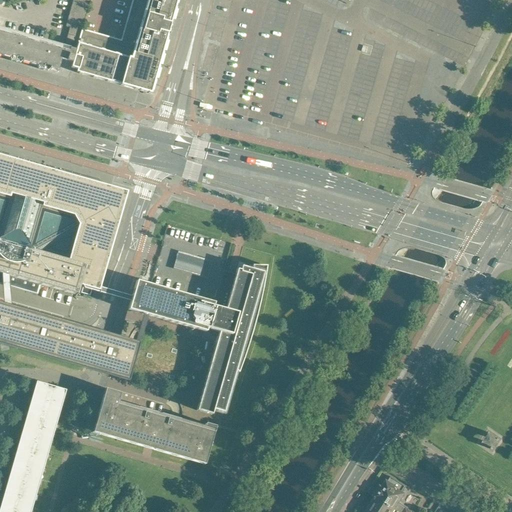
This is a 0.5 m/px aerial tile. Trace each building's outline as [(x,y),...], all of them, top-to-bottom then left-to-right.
[(82,30),(89,0),(72,0),(65,26),(70,27),(64,47),(75,51),(82,30)] [(151,94),(159,63),(177,0),(132,0),(121,41),(82,30),(75,51),(70,68),(79,71),(78,74),(151,94)] [(0,55),(57,72),(59,65),(70,68),(75,51),(64,47),(0,28),(0,55)] [(233,44),(231,60),(243,62),(245,45),(233,44)] [(98,192),(94,187),(0,159),(0,273),(1,274),(8,276),(39,285),(76,296),(78,291),(80,283),(83,281),(84,281),(97,284),(114,222),(98,192)] [(188,255),(184,271),(195,275),(196,271),(207,274),(206,278),(211,262),(201,259),(197,271),(193,269),(196,258),(188,255)] [(211,359),(196,411),(211,415),(213,410),(223,413),(235,371),(238,373),(242,362),(246,350),(250,339),(253,327),(256,315),(261,296),(263,286),(265,276),(266,266),(252,266),(252,269),(251,269),(241,266),(240,271),(237,270),(236,270),(235,274),(229,272),(228,272),(224,271),(223,270),(222,270),(213,303),(213,306),(225,309),(218,333),(216,342),(216,343),(212,355),(212,357),(211,359)] [(39,285),(8,276),(1,274),(0,273),(0,284),(36,295),(37,294),(39,286),(39,285)] [(84,327),(10,306),(8,276),(1,274),(3,304),(0,303),(0,344),(129,381),(133,364),(136,356),(139,343),(147,316),(143,315),(135,342),(129,340),(128,340),(120,338),(84,327)] [(213,303),(212,303),(136,281),(131,297),(85,283),(83,281),(80,283),(84,289),(130,302),(127,310),(143,315),(147,316),(205,332),(206,329),(218,333),(225,309),(213,306),(213,303)] [(0,506),(0,511),(30,511),(33,502),(37,488),(41,474),(45,460),(49,446),(54,432),(58,418),(62,404),(66,390),(51,386),(36,382),(32,396),(28,410),(24,424),(20,438),(16,452),(12,466),(8,480),(4,494),(0,506)] [(172,418),(168,417),(117,402),(120,393),(105,389),(101,402),(92,433),(144,447),(153,450),(160,452),(204,465),(214,430),(215,427),(205,424),(204,427),(181,420),(172,418)] [(500,442),(490,435),(484,445),(493,451),(500,442)] [(380,487),(375,496),(398,511),(411,511),(409,510),(409,509),(398,502),(403,495),(401,493),(405,487),(391,477),(390,479),(387,483),(386,482),(382,489),(380,487)] [(398,511),(375,496),(374,497),(375,498),(374,499),(369,505),(371,506),(369,509),(373,511),(398,511)]
